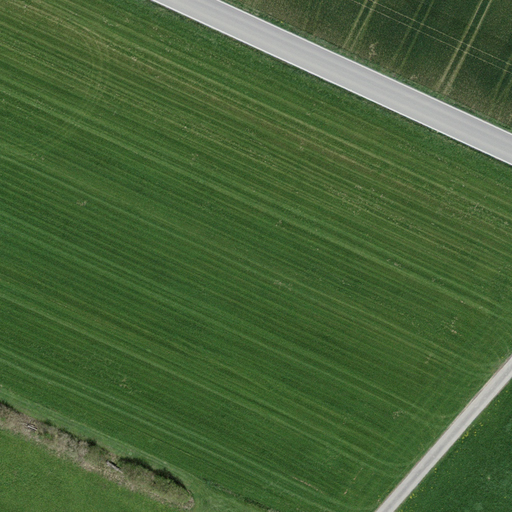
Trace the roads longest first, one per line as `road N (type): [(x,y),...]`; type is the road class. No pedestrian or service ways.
road 1 (tertiary): [(184,0),(511,150)]
road 2 (track): [(384,511),(511,367)]
